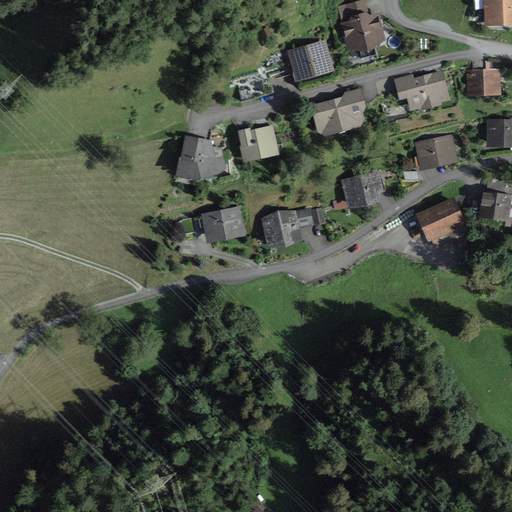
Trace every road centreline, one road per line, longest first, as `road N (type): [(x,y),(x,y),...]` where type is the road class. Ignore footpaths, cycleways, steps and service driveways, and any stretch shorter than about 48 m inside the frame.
road 1 (residential): [(511,157),(444,177),(298,262),(199,279),(49,322),(26,336),(0,374)]
road 2 (residential): [(244,110),(501,47)]
road 3 (residential): [(393,0),(396,14),(412,25),(501,47)]
